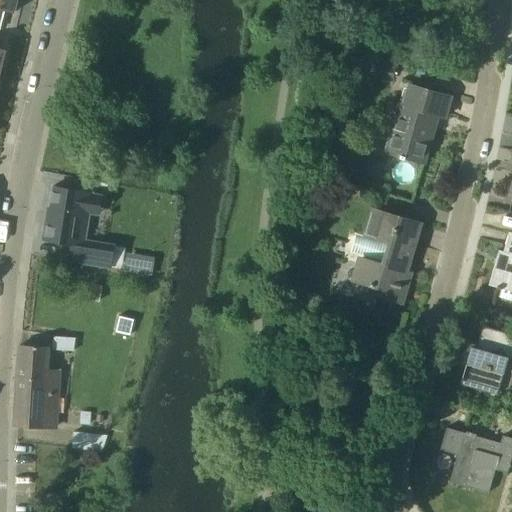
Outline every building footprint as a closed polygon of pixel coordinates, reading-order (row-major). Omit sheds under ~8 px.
[(0,0),(0,9),(14,13),(16,0),(0,0)] [(393,80),(395,68),(377,64),(375,76),(393,80)] [(400,104),(386,152),(424,163),(438,116),(445,118),(451,97),(410,85),(404,105),(400,104)] [(92,193),(53,187),(44,240),(45,240),(71,245),(71,247),(69,261),(110,268),(113,249),(114,246),(85,241),(89,214),(92,196),(92,193)] [(380,289),(378,297),(402,304),(411,273),(406,272),(420,224),(374,210),(366,236),(393,244),(387,266),(362,259),(355,282),(380,289)] [(511,232),(509,232),(503,252),(499,251),(489,285),(497,288),(496,289),(501,291),(501,289),(511,292),(511,232)] [(126,253),(123,271),(151,276),(154,258),(126,253)] [(114,308),(118,291),(91,285),(88,302),(114,308)] [(466,341),(463,350),(470,352),(460,385),(497,395),(508,358),(511,358),(511,334),(482,326),(477,345),(466,341)] [(75,351),(76,339),(54,337),(53,349),(75,351)] [(49,348),(21,346),(19,346),(14,426),(54,428),(55,412),(56,394),(58,394),(60,371),(47,370),(49,348)] [(488,493),(495,470),(497,463),(509,466),(511,456),(511,438),(503,436),(501,444),(447,428),(440,450),(458,455),(450,482),(488,493)] [(108,436),(97,435),(74,432),(72,449),(102,452),(108,436)]
